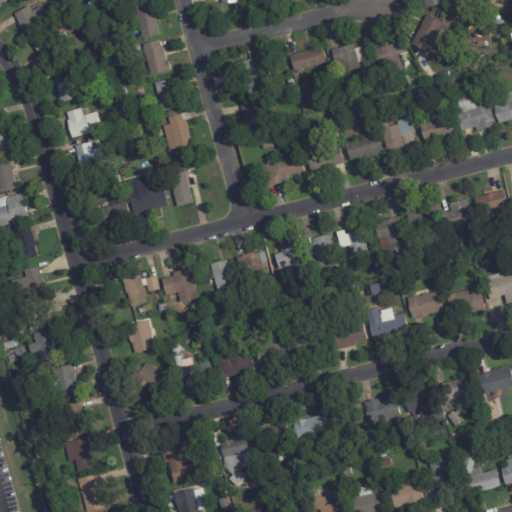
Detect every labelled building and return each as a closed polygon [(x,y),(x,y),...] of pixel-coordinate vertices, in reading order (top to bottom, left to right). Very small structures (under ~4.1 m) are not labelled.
[(0,0),(8,0),(1,10),(0,9),(0,0)] [(440,0),(442,5),(424,9),(422,0),(440,0)] [(152,9),(152,10),(154,9),(156,18),(154,18),(157,37),(140,40),(134,5),(151,2),(152,9)] [(17,22),(14,14),(28,8),(30,12),(41,8),(48,24),(30,32),(31,34),(27,35),(26,34),(23,36),(17,22)] [(413,43),(422,27),(421,26),(427,16),(444,26),(429,52),(413,43)] [(41,63),(31,43),(37,39),(36,37),(40,36),(41,37),(53,31),(56,38),(65,34),(68,40),(50,50),(53,57),(41,63)] [(158,43),(159,47),(161,47),(165,62),(167,62),(170,72),(150,77),(141,49),(142,48),(141,46),(157,41),(158,43)] [(372,52),(398,44),(400,48),(404,47),(406,54),(396,57),(401,71),(380,77),(372,52)] [(360,49),(364,62),(358,64),(359,69),(335,76),(329,52),(352,45),(353,50),(360,48),(360,49)] [(288,58),(320,48),(325,64),(301,71),(302,74),(297,75),(296,73),(293,74),(288,58)] [(56,91),(52,71),(68,67),(69,70),(71,69),(72,75),(70,75),(75,101),(59,104),(56,91)] [(242,85),(237,72),(254,67),(256,73),(265,70),(269,84),(261,87),(263,94),(249,99),(247,92),(244,93),(242,85)] [(171,86),(177,110),(159,114),(153,85),(170,80),(171,86)] [(280,84),(288,81),(289,86),(281,89),(280,84)] [(377,83),(383,81),(386,91),(379,93),(377,83)] [(511,121),(498,126),(492,108),(506,103),(503,95),(511,92),(511,121)] [(481,131),(477,133),(475,128),(461,133),(455,115),(458,114),(453,98),(469,93),(475,110),(489,105),(495,127),(481,131)] [(374,103),(383,100),(385,107),(376,110),(374,103)] [(240,112),(238,107),(257,101),(258,105),(265,104),(271,124),(263,127),(265,133),(247,138),(240,112)] [(68,135),(65,122),(67,122),(65,114),(83,110),(85,117),(93,115),(97,133),(69,140),(68,135)] [(185,122),(190,147),(167,152),(162,127),(168,126),(167,118),(189,114),(190,120),(184,121),(185,122)] [(450,118),(454,136),(423,143),(419,126),(430,123),(428,116),(435,114),(436,121),(450,118)] [(409,135),(401,137),(404,152),(386,156),(379,125),(386,124),(387,129),(397,127),(396,122),(410,119),(414,134),(409,135)] [(3,122),(4,126),(7,126),(14,151),(0,155),(0,121),(3,121),(3,122)] [(274,124),(281,121),(283,128),(276,130),(274,124)] [(381,147),(382,153),(376,155),(377,157),(365,160),(364,158),(347,162),(343,145),(377,135),(381,147)] [(263,145),(272,142),(274,148),(264,151),(263,145)] [(77,161),(74,148),(87,145),(89,152),(102,149),(107,169),(81,176),(77,161)] [(342,165),(309,174),(304,156),(338,147),(342,165)] [(13,158),(22,186),(5,191),(0,171),(0,159),(13,156),(13,158)] [(284,184),(265,190),(259,168),(267,166),(265,159),(271,157),(273,164),(297,157),(302,173),(286,178),(288,183),(284,184)] [(196,179),(189,181),(195,203),(178,208),(170,176),(176,174),(176,173),(180,171),(181,173),(187,171),(186,169),(193,167),(196,179)] [(143,215),(139,216),(139,218),(132,220),(127,199),(130,199),(129,192),(140,189),(142,195),(162,190),(166,207),(150,211),(151,213),(143,215)] [(491,193),(503,190),(509,214),(480,221),(474,198),(491,193)] [(28,201),(33,217),(22,221),(21,220),(5,225),(0,211),(0,198),(10,195),(11,197),(24,192),(28,201)] [(442,213),(450,211),(448,204),(466,200),(472,227),(454,231),(453,227),(443,230),(439,214),(442,213)] [(103,227),(99,211),(124,204),(129,220),(103,227)] [(403,214),(432,207),(438,227),(409,234),(403,214)] [(388,252),(384,237),(376,239),(373,225),(381,223),(380,221),(398,217),(405,248),(388,252)] [(36,231),(42,254),(27,258),(21,234),(36,230),(36,231)] [(335,232),(342,230),(343,235),(361,230),(367,253),(350,258),(348,250),(340,252),(335,232)] [(306,249),(313,248),(310,239),(328,234),(335,263),(318,268),(315,259),(308,261),(305,250),(306,249)] [(277,254),(280,253),(280,251),(297,245),(308,275),(290,281),(285,266),(277,269),(273,256),(277,254)] [(242,260),(241,255),(256,252),(257,253),(264,252),(266,262),(260,264),(263,277),(247,281),(242,260)] [(487,259),(489,267),(480,270),(478,261),(487,259)] [(199,272),(210,270),(209,264),(225,260),(232,290),(216,294),(213,283),(202,286),(199,272)] [(42,268),(45,281),(35,283),(36,290),(9,297),(6,283),(31,276),(28,268),(41,264),(42,268)] [(163,279),(173,277),(172,272),(190,269),(197,298),(179,302),(177,293),(167,295),(163,279)] [(500,297),(489,300),(483,277),(502,273),(502,277),(511,274),(511,303),(505,305),(503,297),(500,297)] [(149,278),(156,276),(159,288),(150,291),(148,284),(141,286),(142,288),(143,288),(145,294),(143,294),(146,302),(129,307),(121,279),(138,274),(140,281),(149,278)] [(480,294),(483,311),(450,317),(446,296),(452,295),(452,293),(467,291),(468,295),(480,293),(480,294)] [(421,315),(410,318),(406,298),(414,296),(414,297),(421,296),(421,294),(427,293),(427,294),(437,292),(441,311),(421,315)] [(40,298),(48,326),(19,333),(11,307),(18,305),(17,301),(39,295),(40,298)] [(397,336),(374,341),(370,322),(379,320),(377,313),(392,309),(393,315),(403,313),(408,333),(397,336)] [(147,322),(153,349),(133,353),(131,343),(129,343),(125,329),(127,328),(127,325),(147,321),(147,322)] [(355,346),(337,351),(332,331),(362,322),(367,339),(355,343),(356,345),(355,346)] [(212,327),(213,334),(205,336),(203,329),(212,327)] [(62,335),(63,343),(58,344),(61,360),(44,364),(41,351),(33,352),(32,343),(39,342),(37,333),(60,328),(62,335)] [(314,348),(294,352),(290,336),(322,329),(325,345),(314,348)] [(205,337),(213,335),(216,346),(208,348),(205,337)] [(265,365),(257,368),(251,345),(284,336),(288,350),(271,354),(273,363),(265,365)] [(18,338),(20,346),(12,347),(10,340),(18,338)] [(229,377),(220,379),(215,360),(249,352),(254,371),(229,377)] [(186,381),(177,383),(174,370),(208,362),(211,375),(186,381)] [(145,389),(133,382),(134,380),(132,379),(144,363),(169,377),(159,395),(147,388),(146,390),(145,389)] [(75,365),(76,370),(79,369),(81,380),(79,380),(81,391),(62,395),(55,368),(74,364),(75,365)] [(511,386),(502,389),(482,394),(477,375),(510,368),(511,377),(511,386)] [(449,401),(446,402),(441,384),(472,376),(477,393),(463,397),(464,403),(452,406),(451,400),(449,401)] [(409,394),(436,387),(443,418),(425,422),(423,412),(411,415),(406,394),(409,394)] [(385,429),(375,432),(373,425),(370,426),(364,404),(395,397),(400,418),(388,421),(390,428),(385,429)] [(86,401),(92,429),(74,433),(71,420),(68,421),(66,413),(70,412),(68,403),(85,399),(86,401)] [(447,415),(451,413),(453,415),(458,411),(464,419),(454,427),(446,417),(447,415)] [(300,438),(295,440),(290,423),(321,415),(325,431),(300,438)] [(253,428),(287,424),(289,439),(268,442),(269,451),(257,453),(253,428)] [(91,437),(92,442),(94,441),(98,456),(96,457),(99,467),(83,471),(78,453),(72,455),(69,442),(91,436),(91,437)] [(220,446),(219,444),(248,437),(251,453),(241,455),(244,468),(237,473),(238,475),(240,473),(245,478),(236,488),(228,480),(232,477),(223,467),(220,446)] [(296,447),(304,440),(313,451),(303,459),(295,448),(296,447)] [(180,442),(184,462),(189,462),(193,479),(171,483),(167,464),(163,465),(159,447),(180,442)] [(495,470),(499,487),(467,495),(463,479),(469,477),(469,474),(459,470),(469,445),(479,450),(471,469),(480,467),(482,474),(495,470)] [(382,446),(384,446),(386,453),(377,455),(375,448),(382,446)] [(511,486),(510,484),(504,486),(500,469),(506,467),(504,461),(511,458),(511,486)] [(439,499),(430,501),(423,479),(432,476),(428,464),(440,460),(444,472),(455,469),(461,492),(439,499)] [(101,475),(102,481),(105,480),(109,497),(106,497),(109,507),(91,511),(87,492),(85,493),(82,478),(100,474),(101,475)] [(404,506),(393,508),(387,486),(393,484),(394,490),(400,489),(399,485),(406,484),(406,486),(418,484),(423,501),(404,506)] [(352,511),(349,499),(358,497),(357,489),(369,486),(371,495),(382,492),(386,510),(377,511),(352,511)] [(203,509),(204,510),(200,510),(200,511),(181,511),(176,511),(170,511),(170,506),(163,507),(161,494),(193,489),(195,499),(202,498),(203,509)] [(332,502),(347,498),(350,511),(318,511),(318,510),(310,510),(313,495),(324,498),(323,507),(331,505),(330,502),(332,502)] [(221,511),(218,500),(226,498),(228,510),(221,511)]
